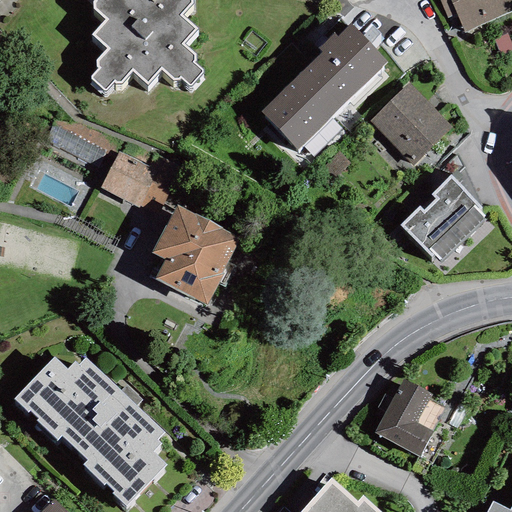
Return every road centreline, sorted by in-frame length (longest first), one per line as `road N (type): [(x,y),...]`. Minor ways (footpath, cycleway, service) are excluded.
road 1 (tertiary): [(241,511),(391,349),(447,312),(511,301)]
road 2 (residential): [(497,125),(445,73),(402,4)]
